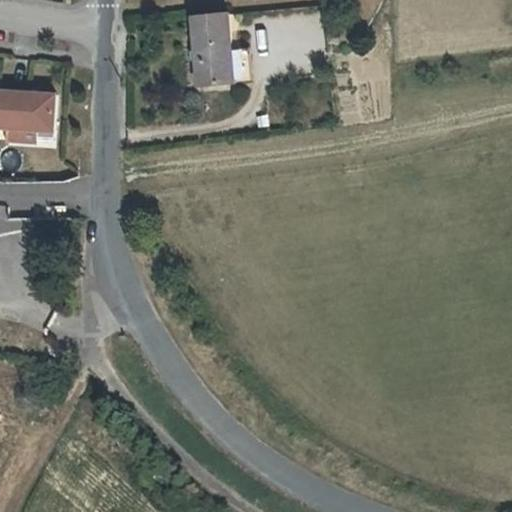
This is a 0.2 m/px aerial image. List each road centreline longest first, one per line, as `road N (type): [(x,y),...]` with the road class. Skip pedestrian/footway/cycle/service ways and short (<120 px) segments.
road 1 (unclassified): [(102,27),(102,203),(127,306),(227,440),(301,496),(342,511)]
road 2 (track): [(511,103),(180,164),(102,167)]
road 3 (track): [(16,511),(127,306)]
